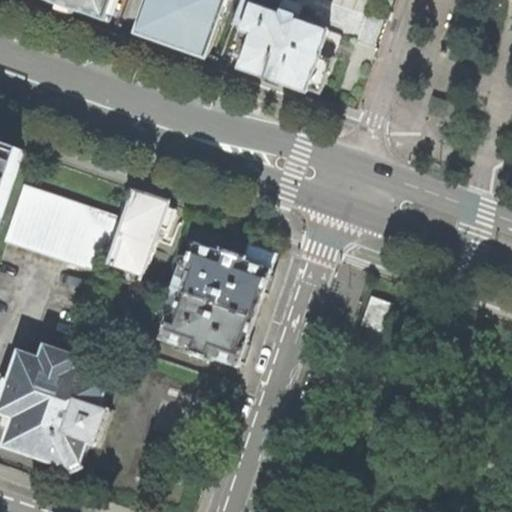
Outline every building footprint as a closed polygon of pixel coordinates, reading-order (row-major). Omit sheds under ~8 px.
[(45,0),(71,9),(110,23),(118,0),(45,0)] [(228,0),(148,0),(146,6),(150,8),(141,33),(170,44),(208,57),(228,0)] [(310,90),(330,32),(297,20),(302,7),(285,1),(280,14),(241,0),(233,24),(245,29),(240,41),(250,45),(241,69),(270,79),(308,93),(310,90)] [(330,32),(310,90),(321,94),(342,36),(330,32)] [(450,103),(437,99),(432,118),(445,122),(450,103)] [(0,142),(0,218),(1,219),(24,151),(0,142)] [(123,218),(25,185),(7,241),(104,275),(123,218)] [(152,197),(137,192),(108,276),(142,287),(162,229),(169,231),(176,210),(170,208),(172,203),(152,197)] [(223,254),(196,245),(188,268),(182,266),(174,290),(185,294),(258,320),(274,277),(272,276),(274,272),(273,272),(279,255),(251,245),(246,259),(233,254),(224,251),(223,254)] [(249,348),(258,320),(185,294),(177,316),(172,314),(164,340),(191,349),(189,353),(214,361),(215,357),(242,367),(243,363),(249,348)] [(364,325),(385,332),(395,305),(373,297),(364,325)] [(88,335),(116,344),(121,329),(102,322),(98,324),(92,322),(88,335)] [(72,468),(73,470),(84,465),(83,463),(83,459),(85,460),(90,445),(101,448),(114,411),(104,406),(109,392),(107,392),(110,383),(74,371),(79,358),(47,348),(43,361),(22,353),(11,383),(8,382),(0,405),(3,407),(1,412),(16,418),(7,446),(42,458),(72,468)]
